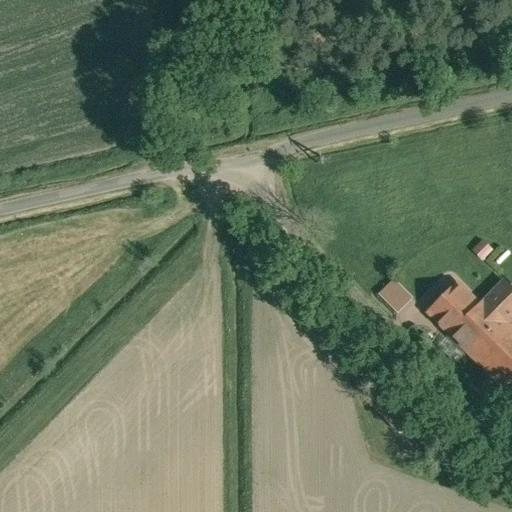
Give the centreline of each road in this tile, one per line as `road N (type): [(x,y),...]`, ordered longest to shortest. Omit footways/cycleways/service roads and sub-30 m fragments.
road 1 (residential): [(511,457),(443,410),(357,318),(261,164)]
road 2 (unclassified): [(261,164),(0,205)]
road 3 (unclassified): [(511,97),(301,144),(261,164)]
